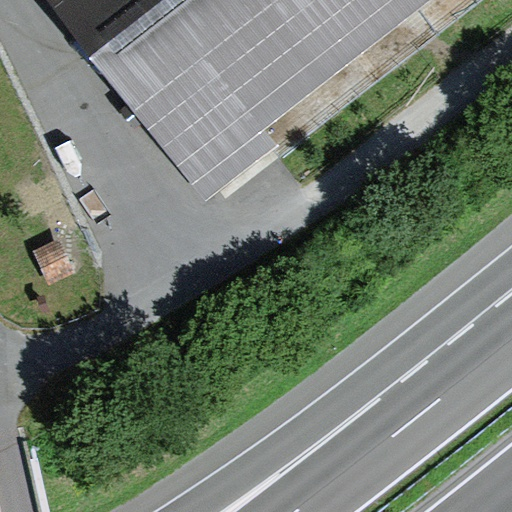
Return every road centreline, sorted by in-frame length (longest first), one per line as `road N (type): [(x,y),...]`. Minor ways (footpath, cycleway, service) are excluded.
road 1 (track): [(0,367),(95,335),(200,283),(511,45)]
road 2 (motorway): [(435,401),(212,511)]
road 3 (motorway): [(435,401),(293,511)]
